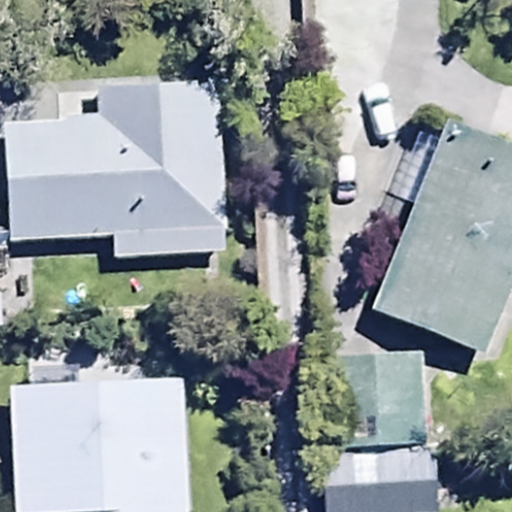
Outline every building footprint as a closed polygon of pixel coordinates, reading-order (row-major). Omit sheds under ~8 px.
[(101,101),(101,138),(3,138),(4,253),(112,252),(112,274),(216,273),(215,99),(101,101)] [(468,373),(511,275),(511,164),(425,125),(386,211),(408,221),(361,325),(468,373)] [(418,453),(417,363),(323,364),(324,454),(418,453)] [(189,511),(185,397),(7,404),(11,511),(189,511)] [(318,474),(318,511),(393,511),(393,473),(318,474)]
